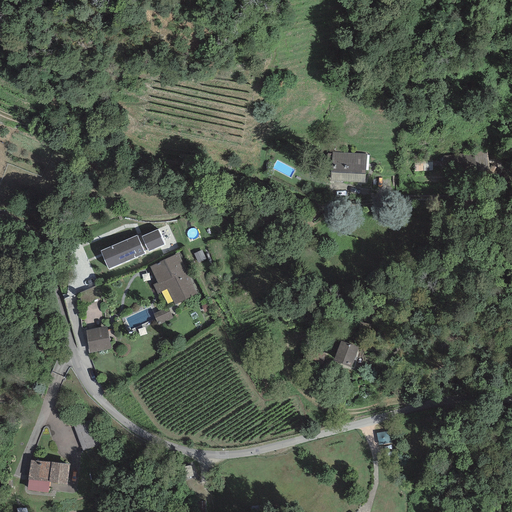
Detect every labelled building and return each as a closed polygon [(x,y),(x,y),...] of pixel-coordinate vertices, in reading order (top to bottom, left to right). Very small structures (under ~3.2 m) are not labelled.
[(367,151),(333,150),(331,180),(366,181),(367,151)] [(158,226),(102,251),(110,270),(166,245),(158,226)] [(179,250),(151,262),(158,278),(154,280),(158,290),(169,285),(176,300),(197,291),(179,250)] [(168,307),(154,313),(156,318),(159,325),(173,318),(168,307)] [(108,326),(88,329),(91,350),(111,347),(108,326)] [(341,340),(333,361),(352,368),(360,347),(341,340)] [(326,354),(308,349),(304,362),(323,367),(326,354)] [(70,462),(31,457),(27,488),(51,491),(52,480),(68,482),(70,462)]
